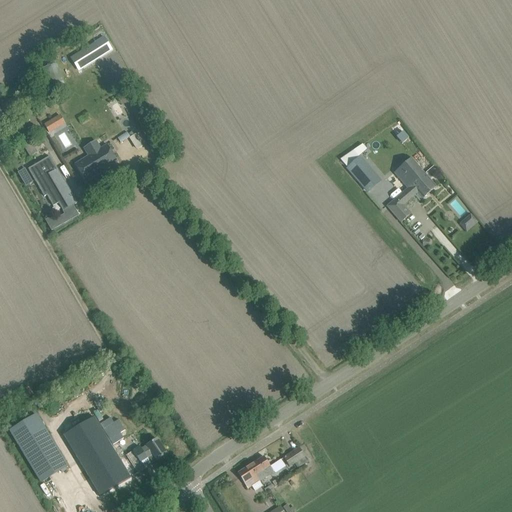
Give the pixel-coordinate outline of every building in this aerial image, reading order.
[(86,66),(112,50),(104,37),(78,54),(86,66)] [(65,86),(58,66),(44,72),(51,91),(65,86)] [(75,125),(65,131),(70,139),(79,133),(75,125)] [(402,142),(410,138),(406,131),(398,135),(402,142)] [(128,132),(118,137),(121,142),(130,137),(128,132)] [(140,132),(130,137),(138,150),(147,144),(140,132)] [(48,149),(44,142),(39,144),(43,151),(48,149)] [(117,162),(112,154),(107,145),(76,165),(86,181),(117,162)] [(360,156),(346,168),(361,186),(375,174),(360,156)] [(63,211),(77,203),(50,157),(29,169),(36,182),(38,181),(42,187),(40,188),(45,197),(47,195),(53,206),(59,203),(63,211)] [(408,189),(412,185),(425,174),(412,158),(395,173),(408,189)] [(408,189),(387,207),(401,223),(410,216),(402,207),(418,193),(423,199),(436,187),(425,174),(412,185),(408,189)] [(52,217),(46,220),(52,231),(58,227),(54,220),(52,217)] [(463,221),(460,224),(466,232),(470,229),(463,221)] [(157,415),(168,408),(165,402),(154,409),(157,415)] [(68,466),(36,414),(10,430),(41,483),(61,471),(65,468),(68,466)] [(94,418),(63,437),(99,498),(151,465),(151,464),(157,461),(167,454),(157,439),(147,446),(147,445),(141,449),(139,446),(119,460),(94,418)] [(111,418),(100,425),(113,445),(124,439),(120,433),(125,430),(118,420),(114,423),(111,418)] [(64,436),(72,431),(69,427),(61,431),(64,436)] [(305,457),(304,456),(299,448),(284,458),(289,466),(290,467),(295,464),(298,469),(307,463),(304,458),(305,457)] [(264,457),(250,466),(260,481),(274,472),(264,457)] [(260,481),(250,466),(238,474),(248,489),(260,481)]
